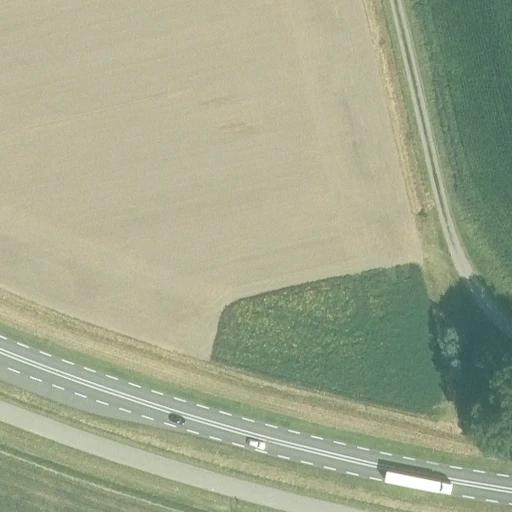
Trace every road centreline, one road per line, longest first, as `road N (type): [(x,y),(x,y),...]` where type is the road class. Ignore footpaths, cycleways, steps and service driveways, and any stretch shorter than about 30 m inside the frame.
road 1 (primary): [(511,489),(264,438),(0,349)]
road 2 (track): [(396,0),(449,230),(511,313)]
road 3 (unclassified): [(314,511),(0,411)]
